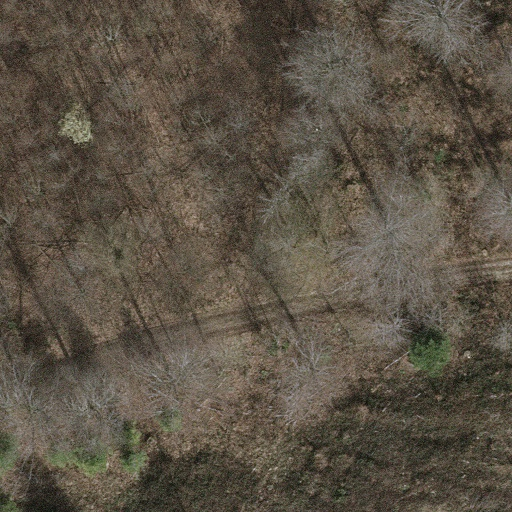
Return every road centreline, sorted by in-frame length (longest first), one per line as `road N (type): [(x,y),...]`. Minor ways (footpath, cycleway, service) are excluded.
road 1 (track): [(511,287),(123,350),(0,335)]
road 2 (track): [(294,0),(258,328)]
